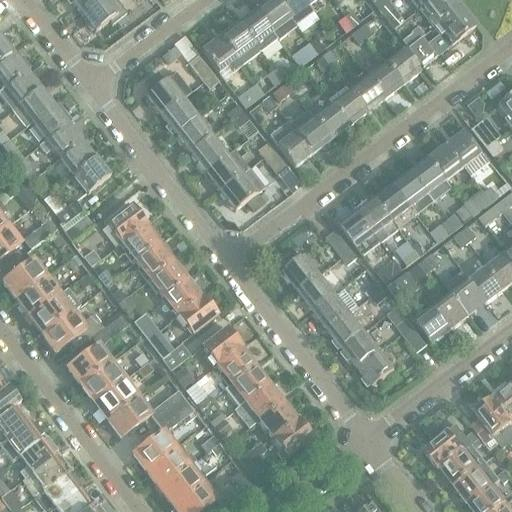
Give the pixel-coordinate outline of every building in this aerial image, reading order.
[(66,0),(79,15),(98,0),(66,0)] [(112,27),(126,16),(113,0),(98,0),(79,15),(94,35),(109,23),(112,27)] [(295,28),(290,22),(273,0),(271,0),(255,12),(272,35),(277,41),(278,43),(296,29),(295,28)] [(308,8),(301,0),(273,0),(290,22),(295,28),(313,15),(308,8)] [(301,0),(308,8),(318,0),(301,0)] [(377,12),(388,4),(384,0),(378,0),(372,6),(377,12)] [(409,0),(418,11),(421,9),(432,0),(409,0)] [(433,30),(459,10),(450,0),(432,0),(421,9),(430,20),(427,23),(433,30)] [(388,4),(377,12),(384,21),(395,12),(388,4)] [(439,38),(425,48),(435,60),(451,47),(474,29),(459,10),(433,30),(439,38)] [(277,41),(272,35),(255,12),(237,26),(254,49),(259,55),(277,41)] [(353,14),(345,20),(352,30),(360,23),(353,14)] [(345,35),(352,30),(345,20),(338,25),(345,35)] [(259,55),(254,49),(237,26),(219,39),(236,62),(241,69),(259,55)] [(358,32),(365,42),(372,37),(364,27),(358,32)] [(407,50),(423,37),(417,29),(410,35),(411,36),(402,43),(407,50)] [(358,47),(365,42),(358,32),(351,37),(358,47)] [(241,69),(236,62),(219,39),(201,53),(218,76),(226,70),(231,76),(241,69)] [(0,65),(12,56),(0,40),(0,65)] [(309,47),(316,57),(324,51),(316,41),(309,47)] [(419,41),(407,50),(423,69),(435,60),(425,48),(419,41)] [(309,62),(316,57),(309,47),(302,51),(309,62)] [(174,50),(161,60),(167,67),(180,57),(174,50)] [(322,59),(330,69),(338,63),(330,53),(322,59)] [(401,89),(419,75),(403,53),(384,67),(401,89)] [(0,65),(0,94),(26,74),(30,71),(22,61),(21,62),(15,54),(12,56),(0,65)] [(323,74),(330,69),(322,59),(315,64),(323,74)] [(203,85),(212,78),(198,60),(189,67),(203,85)] [(383,103),(401,89),(384,67),(366,81),(383,103)] [(273,74),(280,84),(288,78),(280,68),(273,74)] [(0,99),(11,114),(40,92),(26,74),(0,94),(0,99)] [(273,89),(280,84),(273,74),(266,79),(273,89)] [(167,82),(145,100),(160,119),(182,102),(190,96),(175,76),(167,82)] [(208,92),(217,85),(212,78),(203,85),(208,92)] [(293,95),(294,96),(301,91),(294,81),(286,86),(293,95)] [(365,116),(383,103),(366,81),(348,94),(365,116)] [(279,106),(293,95),(286,86),(272,97),(279,106)] [(255,88),(237,101),(244,110),(254,103),(262,97),(255,88)] [(345,89),(327,103),(331,108),(348,130),(365,116),(348,94),(345,89)] [(25,132),(31,127),(53,109),(40,92),(11,114),(25,132)] [(275,109),(268,100),(262,105),(269,114),(275,109)] [(479,100),(468,109),(477,121),(483,116),(484,106),(479,100)] [(511,131),(511,100),(500,110),(509,122),(506,124),(511,131)] [(175,138),(197,121),(182,102),(160,119),(175,138)] [(53,109),(31,127),(45,144),(67,127),(70,125),(57,107),(53,109)] [(232,123),(243,115),(238,108),(226,117),(232,123)] [(330,143),(348,130),(331,108),(321,115),(316,108),(308,114),(330,143)] [(330,143),(308,114),(307,114),(289,127),(312,157),(330,143)] [(232,123),(238,131),(249,122),(243,115),(232,123)] [(189,157),(211,140),(197,121),(175,138),(189,157)] [(288,125),(269,138),(294,171),(312,157),(289,127),(288,125)] [(487,151),(496,144),(482,125),(472,133),(487,151)] [(59,162),(81,145),(67,127),(45,144),(38,150),(44,158),(51,152),(59,162)] [(10,143),(2,133),(0,134),(0,146),(2,149),(10,143)] [(465,133),(447,147),(464,170),(470,178),(488,164),(465,133)] [(204,176),(226,158),(211,140),(189,157),(204,176)] [(16,167),(24,161),(10,143),(2,149),(16,167)] [(496,144),(487,151),(493,159),(502,151),(496,144)] [(73,180),(95,162),(81,145),(59,162),(73,180)] [(262,160),(272,153),(267,146),(257,154),(262,160)] [(446,184),(464,170),(447,147),(429,161),(446,184)] [(219,194),(248,171),(234,153),(226,158),(204,176),(219,194)] [(278,179),(287,172),(272,153),(262,160),(278,179)] [(16,167),(29,185),(37,179),(24,161),(16,167)] [(323,172),(330,167),(325,161),(319,166),(323,172)] [(429,161),(411,175),(434,205),(452,191),(446,184),(429,161)] [(87,198),(109,181),(95,162),(73,180),(87,198)] [(248,171),(219,194),(234,214),(264,191),(248,171)] [(11,173),(6,176),(14,188),(19,184),(11,173)] [(411,175),(393,188),(417,219),(434,205),(411,175)] [(43,202),(51,196),(54,194),(48,186),(37,195),(43,202)] [(500,192),(504,196),(510,191),(507,186),(500,192)] [(393,188),(376,202),(399,232),(417,219),(393,188)] [(30,198),(24,190),(15,197),(21,205),(30,198)] [(484,196),(491,205),(497,201),(490,191),(484,196)] [(491,205),(484,196),(481,193),(464,206),(473,219),(485,210),(491,205)] [(75,204),(63,212),(51,196),(43,202),(56,218),(55,219),(63,229),(83,214),(75,204)] [(511,196),(503,203),(496,208),(502,217),(509,212),(511,209),(511,196)] [(246,207),(253,217),(265,207),(257,198),(246,207)] [(381,246),(399,232),(376,202),(358,215),(375,238),(381,246)] [(496,208),(479,222),(485,230),(502,217),(496,208)] [(120,247),(145,227),(131,209),(106,229),(120,247)] [(381,246),(375,238),(358,215),(339,229),(356,252),(363,260),(381,246)] [(455,232),(462,227),(455,217),(447,222),(455,232)] [(71,245),(92,229),(85,219),(63,236),(71,245)] [(48,239),(56,233),(48,222),(22,242),(30,253),(48,239)] [(455,232),(447,222),(429,236),(437,246),(455,232)] [(145,227),(120,247),(112,253),(119,263),(127,256),(134,265),(158,247),(145,230),(147,229),(145,227)] [(460,235),(469,246),(476,240),(468,229),(460,235)] [(7,230),(0,234),(0,263),(20,248),(7,230)] [(56,233),(48,239),(58,253),(66,247),(55,234),(56,233)] [(462,251),(469,246),(460,235),(453,240),(462,251)] [(342,261),(351,254),(336,236),(327,243),(342,261)] [(411,249),(414,253),(419,259),(427,254),(419,243),(411,249)] [(148,284),(172,265),(158,247),(134,265),(148,284)] [(93,253),(84,260),(91,270),(100,262),(93,253)] [(407,268),(419,259),(414,253),(402,262),(407,268)] [(347,268),(356,261),(351,254),(342,261),(347,268)] [(433,256),(425,262),(432,272),(441,266),(433,256)] [(504,293),(511,286),(511,266),(505,257),(487,270),(504,293)] [(67,264),(73,272),(82,266),(76,258),(67,264)] [(298,296),(320,278),(305,259),(283,276),(298,296)] [(425,262),(407,276),(414,285),(432,272),(425,262)] [(15,304),(46,280),(33,263),(1,286),(15,304)] [(384,286),(401,273),(394,263),(377,276),(384,286)] [(162,302),(186,283),(172,265),(148,284),(162,302)] [(486,306),(504,293),(487,270),(469,284),(486,306)] [(97,279),(104,288),(112,283),(105,274),(97,279)] [(462,274),(444,288),(451,297),(469,320),(486,306),(469,284),(462,274)] [(407,276),(388,290),(400,306),(419,291),(414,285),(407,276)] [(88,277),(78,285),(83,291),(93,284),(88,277)] [(312,315),(335,297),(320,278),(298,296),(312,315)] [(28,322),(60,297),(46,280),(15,304),(28,322)] [(176,320),(202,300),(202,299),(199,301),(186,283),(162,302),(176,320)] [(371,300),(381,291),(376,285),(365,293),(371,300)] [(120,291),(112,298),(118,307),(127,300),(120,291)] [(377,307),(387,299),(381,291),(371,300),(377,307)] [(60,297),(28,322),(41,339),(73,315),(80,309),(67,292),(60,297)] [(335,297),(312,315),(327,334),(349,316),(348,314),(356,308),(343,292),(335,298),(335,297)] [(451,333),(469,320),(451,297),(434,311),(451,333)] [(127,300),(118,307),(125,315),(133,308),(127,300)] [(191,339),(217,319),(202,300),(176,320),(191,339)] [(432,347),(451,333),(434,311),(415,325),(432,347)] [(93,317),(81,326),(73,315),(41,339),(54,357),(69,345),(76,353),(92,341),(120,319),(117,315),(101,327),(93,317)] [(342,353),(364,335),(349,316),(327,334),(342,353)] [(98,349),(110,340),(127,328),(120,319),(92,341),(98,349)] [(401,337),(411,329),(406,323),(396,331),(401,337)] [(416,355),(426,348),(411,329),(401,337),(416,355)] [(215,370),(241,349),(226,330),(200,351),(215,370)] [(357,371),(379,354),(364,335),(342,353),(357,371)] [(180,348),(161,363),(170,374),(189,359),(180,348)] [(79,390),(110,367),(97,349),(66,373),(79,390)] [(229,388),(254,369),(240,352),(242,351),(241,349),(215,370),(229,388)] [(372,391),(394,374),(379,354),(357,371),(372,391)] [(142,357),(134,363),(141,372),(149,366),(142,357)] [(141,372),(138,374),(144,382),(159,371),(153,363),(149,366),(141,372)] [(124,384),(111,367),(110,367),(79,390),(93,408),(124,384)] [(229,388),(223,393),(237,411),(268,387),(254,369),(229,388)] [(182,389),(190,383),(181,371),(172,377),(182,389)] [(105,425),(137,401),(124,384),(93,408),(105,425)] [(206,399),(195,385),(185,393),(195,407),(206,399)] [(237,411),(234,414),(248,432),(258,424),(282,406),(268,387),(237,411)] [(511,426),(511,425),(511,389),(511,388),(495,401),(493,399),(491,400),(511,426)] [(0,396),(0,422),(19,408),(7,391),(0,396)] [(137,401),(105,425),(119,442),(150,419),(156,427),(184,405),(177,396),(149,417),(137,401)] [(479,422),(471,428),(474,433),(480,440),(485,446),(490,454),(500,447),(494,439),(511,426),(491,400),(490,402),(488,399),(479,407),(480,409),(473,414),(479,422)] [(195,419),(191,415),(184,405),(156,427),(162,435),(132,458),(145,475),(175,452),(168,442),(173,437),(169,432),(182,422),(185,427),(195,419)] [(272,443),(298,422),(297,421),(295,422),(282,406),(258,424),(272,443)] [(0,448),(32,425),(19,408),(0,422),(0,448)] [(222,416),(210,425),(213,430),(225,420),(222,416)] [(225,422),(215,430),(221,439),(231,431),(225,422)] [(283,464),(312,441),(298,422),(272,443),(280,453),(276,455),(283,464)] [(19,461),(45,441),(32,425),(0,448),(0,450),(12,466),(19,461)] [(422,455),(437,474),(471,447),(466,440),(457,428),(422,455)] [(474,433),(466,440),(471,447),(480,440),(474,433)] [(205,455),(218,446),(213,438),(200,449),(205,455)] [(471,447),(476,453),(485,446),(480,440),(471,447)] [(25,483),(57,458),(45,441),(19,461),(26,470),(19,475),(25,483)] [(241,466),(263,449),(260,445),(238,462),(241,466)] [(218,446),(209,453),(214,460),(222,453),(224,452),(218,446)] [(471,447),(437,474),(438,475),(441,473),(454,490),(485,466),(476,453),(471,447)] [(269,478),(258,465),(258,459),(266,453),(263,449),(241,466),(257,487),(269,478)] [(157,492),(194,464),(189,457),(183,462),(175,452),(145,475),(157,492)] [(57,458),(25,483),(29,489),(26,491),(33,502),(67,476),(68,477),(70,475),(57,458)] [(194,464),(157,492),(171,510),(202,487),(194,476),(200,472),(194,464)] [(485,466),(454,490),(459,497),(468,508),(491,489),(500,483),(499,481),(497,479),(496,480),(485,466)] [(505,473),(497,479),(499,481),(500,483),(508,477),(508,476),(505,473)] [(251,492),(239,475),(230,481),(242,498),(251,492)] [(67,476),(33,502),(41,511),(56,511),(80,494),(68,477),(67,476)] [(508,477),(500,483),(504,487),(511,481),(508,477)] [(0,483),(0,499),(1,501),(9,495),(0,483)] [(172,511),(204,511),(215,504),(202,487),(171,510),(172,511)] [(500,511),(506,508),(497,497),(491,489),(468,508),(470,511),(500,511)] [(9,495),(1,501),(9,511),(19,511),(20,511),(23,510),(11,494),(9,495)] [(92,509),(83,497),(80,494),(56,511),(90,511),(93,510),(92,509)]
